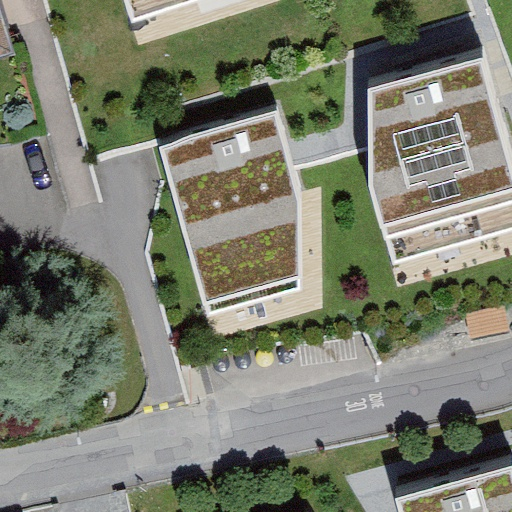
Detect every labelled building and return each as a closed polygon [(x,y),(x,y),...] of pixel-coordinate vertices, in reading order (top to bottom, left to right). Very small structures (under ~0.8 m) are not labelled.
[(124,0),(132,21),(200,0),(124,0)] [(0,4),(0,60),(15,56),(0,4)] [(371,188),(395,264),(511,234),(511,150),(482,46),(370,80),(371,188)] [(300,192),(279,107),(160,143),(210,313),(299,292),(300,192)] [(504,308),(466,315),(471,339),(509,332),(504,308)] [(511,511),(511,454),(395,486),(401,511),(511,511)]
